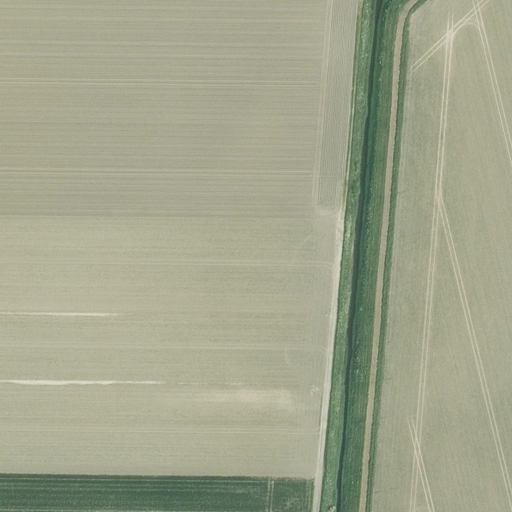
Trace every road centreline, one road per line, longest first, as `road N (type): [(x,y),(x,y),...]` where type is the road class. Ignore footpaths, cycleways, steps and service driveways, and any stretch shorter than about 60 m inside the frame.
road 1 (unclassified): [(315,511),(340,219)]
road 2 (track): [(340,219),(358,0)]
